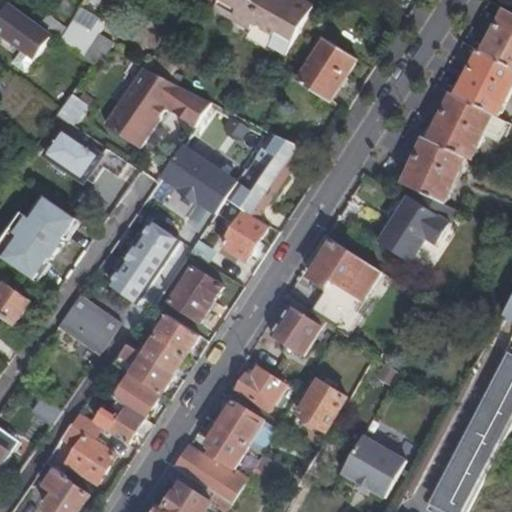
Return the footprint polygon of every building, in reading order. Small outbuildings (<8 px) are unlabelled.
[(12,2),(8,0),(0,0),(0,17),(9,6),(12,2)] [(221,0),(217,8),(252,28),(256,22),(277,34),(271,45),(286,54),(314,5),(303,0),(221,0)] [(511,0),(490,0),(511,11),(511,0)] [(54,40),(9,6),(0,17),(0,39),(34,66),(54,40)] [(511,67),(511,12),(508,10),(485,54),(511,67)] [(42,25),(61,40),(66,31),(48,16),(42,25)] [(86,59),(100,35),(102,31),(94,25),(89,32),(73,21),(66,31),(61,40),(77,53),(86,59)] [(102,57),(108,56),(115,44),(100,35),(86,59),(94,66),(102,57)] [(359,59),(326,38),(299,81),(331,102),(359,59)] [(458,96),(499,115),(511,90),(511,67),(485,54),(481,52),(458,96)] [(197,128),(214,103),(175,82),(151,70),(146,67),(106,124),(140,148),(169,107),(197,128)] [(467,158),(471,160),(485,133),(499,139),(505,126),(511,129),(511,125),(511,121),(499,115),(458,96),(454,93),(430,141),(467,158)] [(59,115),(74,126),(89,105),(74,94),(61,111),(59,115)] [(119,178),(130,164),(74,126),(59,115),(53,123),(65,130),(46,156),(85,183),(99,164),(119,178)] [(284,143),(287,140),(273,134),(270,140),(281,147),(284,143)] [(446,204),(467,158),(430,141),(425,139),(404,184),(412,187),(446,204)] [(257,218),(301,156),(284,143),(281,147),(270,140),(264,148),(275,156),(250,192),(239,184),(228,199),(238,205),(257,218)] [(301,156),(307,148),(287,140),(284,143),(301,156)] [(187,145),(164,178),(217,215),(228,199),(239,184),(239,180),(187,145)] [(457,209),(446,204),(412,187),(409,195),(451,222),(457,209)] [(451,222),(409,195),(398,213),(389,226),(379,242),(411,262),(427,238),(437,245),(452,223),(451,222)] [(28,214),(1,252),(43,281),(86,221),(50,196),(35,217),(28,214)] [(248,262),(271,227),(257,218),(238,205),(233,213),(242,218),(239,223),(235,220),(230,229),(233,231),(224,246),(248,262)] [(192,252),(233,279),(241,266),(201,240),(192,252)] [(377,268),(334,241),(311,276),(329,288),(313,313),(339,330),(341,327),(377,268)] [(17,292),(28,275),(6,260),(0,269),(0,313),(17,326),(33,303),(17,292)] [(224,288),(195,267),(171,302),(201,323),(224,288)] [(113,286),(140,295),(146,277),(119,268),(113,286)] [(383,272),(377,268),(341,327),(339,330),(350,337),(366,310),(361,307),(383,272)] [(123,326),(81,296),(74,307),(60,327),(102,356),(123,326)] [(511,301),(498,329),(511,336),(511,301)] [(324,327),(292,306),(273,335),(305,356),(324,327)] [(188,356),(201,336),(169,316),(157,335),(188,356)] [(176,375),(188,356),(157,335),(144,354),(176,375)] [(163,395),(176,375),(144,354),(129,345),(115,364),(132,374),(163,395)] [(260,368),(254,377),(249,374),(239,390),(272,411),(288,386),(260,368)] [(446,511),(469,511),(498,454),(511,427),(511,370),(440,508),(446,511)] [(326,373),(321,381),(348,398),(353,389),(326,373)] [(147,419),(163,395),(132,374),(116,399),(120,402),(147,419)] [(348,398),(321,381),(300,414),(328,431),(348,398)] [(131,445),(147,419),(120,402),(116,408),(127,415),(122,422),(109,412),(99,425),(104,427),(131,445)] [(243,407),(236,402),(232,408),(239,412),(243,407)] [(232,408),(221,425),(250,444),(252,445),(267,421),(244,406),(243,407),(239,412),(232,408)] [(95,442),(104,427),(99,425),(82,413),(75,424),(64,440),(79,450),(70,465),(100,484),(118,456),(95,442)] [(25,468),(38,477),(48,462),(64,440),(75,424),(62,415),(25,468)] [(278,429),(267,421),(252,445),(263,452),(278,429)] [(250,444),(221,425),(210,443),(217,448),(213,454),(235,468),(250,444)] [(365,434),(344,470),(371,487),(391,450),(365,434)] [(0,442),(2,440),(0,438),(0,473),(13,455),(0,446),(0,442)] [(217,448),(210,443),(206,449),(213,454),(217,448)] [(247,482),(190,446),(176,468),(198,481),(233,505),(247,482)] [(391,450),(371,487),(386,496),(408,460),(391,450)] [(264,453),(257,466),(296,494),(302,483),(303,481),(264,453)] [(198,481),(176,468),(168,478),(187,490),(184,495),(179,491),(167,510),(170,511),(208,511),(214,504),(193,489),(198,481)] [(79,487),(80,483),(61,472),(50,488),(58,494),(48,509),(52,511),(81,511),(92,497),(79,487)]
